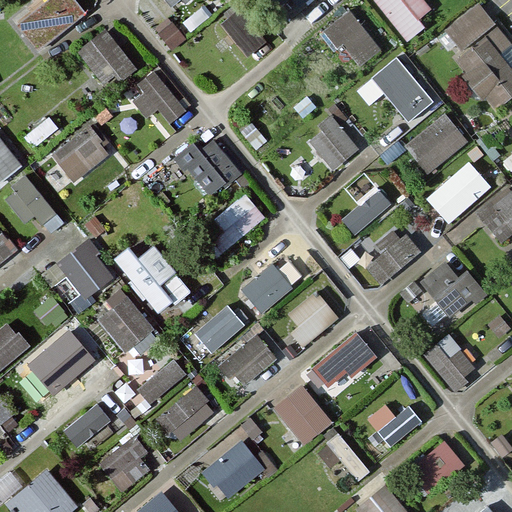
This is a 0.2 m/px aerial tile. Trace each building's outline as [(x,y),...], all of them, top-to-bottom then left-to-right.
[(78,0),(43,0),(17,21),(22,26),(37,47),(74,18),(85,9),(78,0)] [(263,0),(271,9),(281,0),(294,0),(300,6),(306,0),(263,0)] [(377,0),(409,38),(425,25),(419,17),(433,6),(427,0),(377,0)] [(511,40),(477,0),(445,28),(465,52),(457,59),(499,107),(511,95),(511,66),(500,52),(511,42),(511,40)] [(240,7),(220,22),(246,54),(265,38),(240,7)] [(381,49),(349,10),(324,31),(337,47),(341,43),(360,66),(381,49)] [(173,20),(159,31),(172,48),(186,37),(173,20)] [(105,28),(79,49),(109,86),(135,66),(105,28)] [(397,60),(374,78),(409,120),(431,101),(397,60)] [(154,68),(137,81),(145,91),(134,99),(146,115),(158,105),(170,120),(185,108),(154,68)] [(307,98),(295,108),(303,118),(315,107),(307,98)] [(336,104),(329,110),(331,113),(341,126),(348,120),(336,104)] [(105,106),(95,114),(102,123),(112,114),(105,106)] [(331,113),(318,124),(323,130),(310,140),(333,168),(359,148),(341,126),(331,113)] [(446,115),(406,146),(427,174),(468,143),(446,115)] [(50,116),(25,135),(33,146),(58,126),(50,116)] [(94,121),(52,152),(73,179),(108,152),(102,144),(108,140),(94,121)] [(252,124),(242,131),(257,149),(266,142),(252,124)] [(0,134),(0,180),(22,164),(0,134)] [(250,181),(214,137),(201,148),(193,138),(173,154),(210,199),(236,178),(243,186),(250,181)] [(469,164),(428,200),(449,223),(489,187),(469,164)] [(26,175),(14,185),(17,189),(6,198),(25,221),(35,212),(51,232),(64,222),(26,175)] [(511,188),(510,186),(476,211),(501,243),(511,234),(511,188)] [(379,190),(343,221),(356,235),(392,204),(379,190)] [(266,214),(246,191),(214,217),(224,229),(205,244),(216,257),(266,214)] [(408,196),(401,202),(407,210),(414,204),(408,196)] [(95,216),(86,223),(96,236),(105,228),(95,216)] [(381,255),(366,268),(380,284),(421,250),(407,233),(400,239),(393,230),(374,246),(381,255)] [(0,263),(16,251),(1,233),(0,233),(0,263)] [(90,238),(42,275),(52,288),(67,276),(82,295),(72,303),(80,313),(95,301),(90,295),(114,276),(97,255),(101,252),(90,238)] [(129,247),(114,259),(132,282),(129,284),(143,303),(148,299),(158,312),(173,301),(175,304),(191,292),(155,246),(138,259),(129,247)] [(312,253),(302,261),(313,274),(322,266),(312,253)] [(278,267),(296,282),(306,270),(287,255),(278,267)] [(445,260),(420,280),(448,317),(472,298),(476,303),(488,294),(468,267),(457,276),(445,260)] [(273,264),(243,289),(262,312),(292,287),(273,264)] [(414,281),(400,293),(408,302),(422,290),(414,281)] [(114,305),(98,317),(125,351),(134,344),(140,353),(158,338),(150,329),(153,327),(121,287),(108,297),(114,305)] [(317,289),(290,311),(300,323),(292,330),(304,344),(339,315),(317,289)] [(53,295),(36,308),(48,323),(52,320),(55,325),(69,314),(53,295)] [(227,306),(195,333),(212,352),(244,325),(242,323),(236,315),(227,306)] [(242,310),(236,315),(242,323),(249,318),(242,310)] [(500,314),(489,324),(499,335),(510,326),(500,314)] [(8,321),(0,328),(0,368),(31,343),(19,328),(16,331),(8,321)] [(313,367),(307,372),(318,386),(325,381),(329,383),(347,369),(351,374),(376,354),(357,330),(311,366),(313,367)] [(71,331),(30,365),(53,393),(94,359),(71,331)] [(448,333),(422,354),(447,385),(450,382),(455,389),(468,379),(462,372),(472,364),(448,333)] [(260,334),(218,366),(227,378),(236,371),(244,382),(277,356),(260,334)] [(292,345),(285,351),(289,358),(297,352),(292,345)] [(175,360),(138,389),(150,403),(187,374),(175,360)] [(201,383),(155,422),(166,434),(170,431),(180,442),(212,414),(205,406),(208,403),(201,395),(206,390),(201,383)] [(303,383),(276,404),(304,441),(331,420),(303,383)] [(0,394),(0,418),(3,421),(14,411),(0,394)] [(97,403),(64,430),(76,445),(110,418),(97,403)] [(385,405),(370,417),(380,429),(369,437),(376,445),(385,438),(391,446),(423,419),(410,403),(395,416),(385,405)] [(13,415),(3,422),(9,429),(18,422),(13,415)] [(251,416),(242,423),(252,436),(261,429),(251,416)] [(329,443),(319,451),(331,464),(339,457),(359,480),(372,469),(339,431),(327,441),(329,443)] [(511,444),(503,433),(492,442),(502,455),(511,447),(511,444)] [(135,436),(99,465),(122,492),(148,471),(138,459),(147,451),(135,436)] [(444,439),(409,465),(429,491),(464,465),(444,439)] [(7,440),(0,446),(7,455),(14,449),(7,440)] [(241,440),(200,473),(212,488),(217,485),(228,498),(262,471),(268,479),(277,471),(262,453),(256,458),(241,440)] [(47,470),(5,504),(11,511),(70,511),(77,507),(47,470)] [(408,511),(384,483),(358,505),(363,511),(408,511)] [(176,511),(160,493),(137,511),(176,511)] [(91,496),(83,502),(91,511),(99,506),(91,496)]
